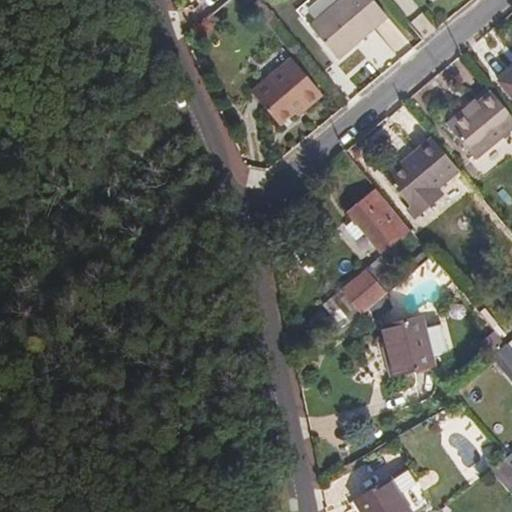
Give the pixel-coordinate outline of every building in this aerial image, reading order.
[(375,0),(339,0),(311,24),(339,57),(388,16),(375,0)] [(298,101),(301,105),(320,89),(293,56),(254,89),(278,119),(293,106),(298,101)] [(511,71),(501,82),(511,95),(511,71)] [(511,125),(511,113),(491,88),(468,106),(467,105),(448,121),(475,155),(511,125)] [(297,110),(301,105),(298,101),(293,106),(297,110)] [(460,169),(433,137),(386,176),(413,208),(460,169)] [(410,227),(378,187),(349,212),(382,250),(410,227)] [(327,301),(349,324),(400,283),(380,257),(327,301)] [(422,317),(383,326),(390,358),(386,359),(391,375),(433,365),(422,317)] [(511,348),(507,342),(492,354),(511,377),(511,348)] [(511,409),(491,426),(511,452),(511,409)] [(511,466),(505,457),(493,466),(510,484),(511,481),(511,466)] [(408,463),(356,497),(364,511),(415,511),(431,502),(408,463)]
